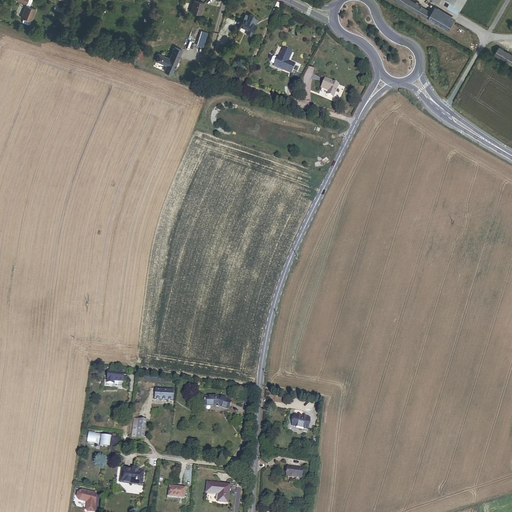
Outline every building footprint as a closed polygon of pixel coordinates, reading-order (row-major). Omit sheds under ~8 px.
[(25,2),(20,0),(18,7),(27,10),(30,4),(25,2)] [(395,0),(432,21),(433,18),(435,14),(411,0),(395,0)] [(438,0),(437,3),(445,7),(448,2),(455,6),(466,12),(467,12),(473,0),(438,0)] [(32,14),(36,6),(30,4),(27,10),(22,24),(24,25),(23,27),(24,29),(29,31),(31,30),(32,28),(37,16),(32,14)] [(189,15),(200,18),(203,7),(192,4),(189,15)] [(466,12),(455,6),(452,11),(463,17),(466,12)] [(273,23),(280,8),(277,7),(270,22),(273,23)] [(458,22),(459,21),(438,9),(435,14),(433,18),(453,30),(458,22)] [(470,40),(474,32),(458,22),(453,30),(470,40)] [(255,28),(243,23),(240,31),(248,34),(246,38),(250,40),(255,28)] [(55,38),(56,32),(37,25),(35,31),(55,38)] [(499,55),(511,63),(511,52),(504,47),(499,55)] [(273,70),(293,78),(297,70),(285,65),(287,60),(290,62),(293,56),(283,52),(279,62),(277,61),(277,62),(274,61),(273,62),(271,67),(271,68),(274,69),(273,70)] [(174,74),(182,56),(174,53),(169,64),(158,59),(155,66),(167,71),(164,77),(171,80),(174,74)] [(327,98),(334,100),(339,87),(324,81),(321,91),(329,94),(327,98)] [(124,385),(125,376),(109,374),(107,385),(114,386),(114,383),(124,385)] [(152,399),(170,401),(171,390),(154,389),(152,399)] [(222,407),(229,409),(231,402),(222,399),(206,398),(206,406),(222,407)] [(292,427),(306,430),(309,419),(294,416),(292,427)] [(130,439),(141,441),(143,428),(133,427),(134,421),(132,421),(130,439)] [(95,435),(88,434),(87,444),(100,446),(100,448),(107,449),(108,441),(101,440),(101,438),(101,437),(95,436),(95,435)] [(287,476),(302,477),(303,468),(288,467),(287,476)] [(134,486),(141,486),(143,472),(136,472),(136,470),(132,469),(131,471),(122,470),(120,484),(130,485),(130,483),(134,483),(134,486)] [(219,502),(228,503),(229,491),(226,490),(227,485),(208,483),(207,492),(220,494),(219,502)] [(177,495),(182,495),(183,488),(167,487),(166,497),(177,498),(177,495)] [(93,511),(95,496),(79,493),(76,496),(75,500),(78,503),(82,504),(83,503),(86,503),(85,511),(93,511)]
